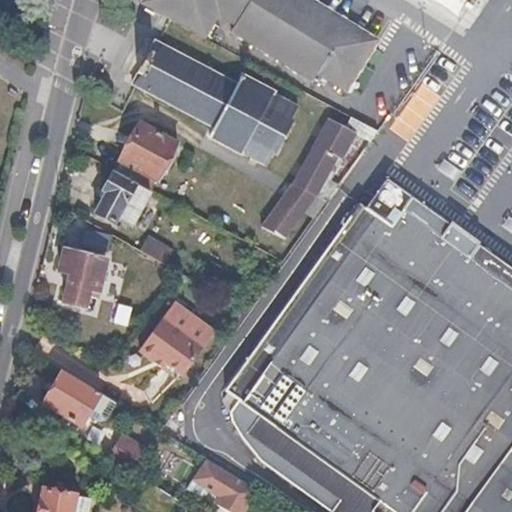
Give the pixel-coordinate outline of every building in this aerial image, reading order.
[(141,0),(139,4),(148,9),(170,21),(196,34),(208,12),(223,21),(219,28),(315,81),(319,75),(347,92),(380,40),(314,0),(141,0)] [(414,0),(450,23),(464,0),(414,0)] [(133,86),(135,88),(215,130),(210,139),(242,156),(245,152),(268,165),(275,152),(278,153),(295,122),(292,120),(298,109),(274,96),(276,93),(243,76),(237,88),(157,45),(155,44),(149,54),(148,53),(136,76),(138,77),(133,86)] [(348,125),(331,116),(294,183),(291,182),(284,193),(320,212),(358,158),(378,131),(352,118),(348,125)] [(176,145),(138,124),(117,162),(119,163),(114,172),(150,191),(176,145)] [(103,192),(107,193),(95,214),(113,225),(118,217),(132,225),(148,195),(113,175),(103,192)] [(320,212),(284,193),(262,226),(294,247),(320,212)] [(394,511),(511,511),(511,291),(498,282),(509,268),(452,227),(442,242),(389,203),(244,402),(261,414),(248,432),(357,511),(369,511),(378,500),(394,511)] [(150,238),(141,253),(164,266),(172,251),(150,238)] [(140,252),(130,247),(117,270),(126,277),(140,252)] [(59,272),(69,275),(61,305),(83,310),(86,297),(95,300),(105,261),(64,250),(59,272)] [(126,277),(117,270),(112,287),(117,292),(126,277)] [(206,348),(165,319),(142,352),(155,362),(159,357),(170,365),(186,376),(206,348)] [(170,365),(159,357),(155,362),(166,370),(170,365)] [(100,395),(62,372),(43,403),(80,427),(100,395)] [(147,452),(122,436),(107,459),(132,474),(140,462),(147,452)] [(155,472),(140,462),(132,474),(148,483),(155,472)] [(231,475),(226,483),(252,499),(257,491),(231,475)] [(175,511),(180,503),(150,484),(138,508),(145,511),(175,511)] [(87,511),(90,500),(42,490),(38,511),(87,511)]
